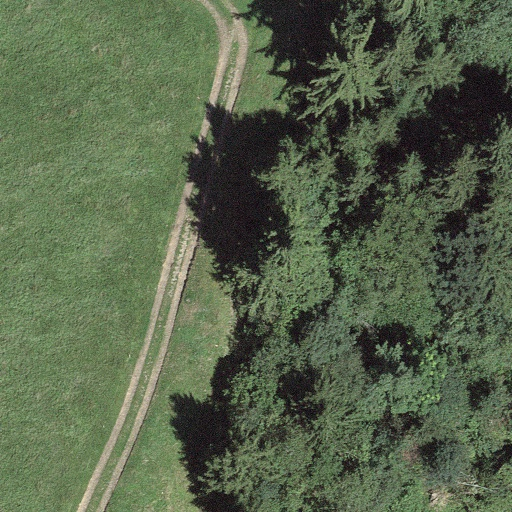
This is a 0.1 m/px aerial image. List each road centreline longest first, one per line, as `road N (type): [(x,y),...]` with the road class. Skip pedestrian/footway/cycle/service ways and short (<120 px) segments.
road 1 (track): [(215,0),(234,45),(155,346)]
road 2 (track): [(93,511),(155,346)]
